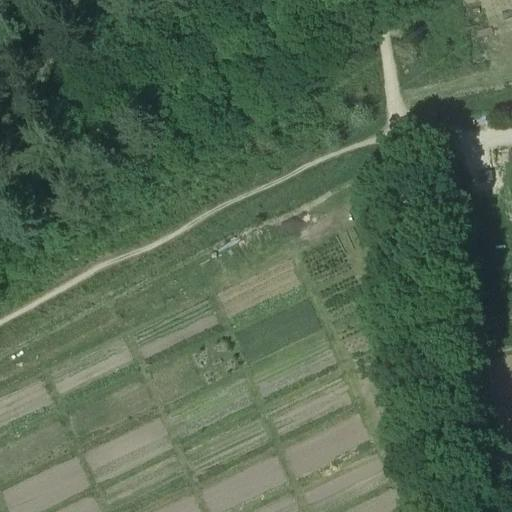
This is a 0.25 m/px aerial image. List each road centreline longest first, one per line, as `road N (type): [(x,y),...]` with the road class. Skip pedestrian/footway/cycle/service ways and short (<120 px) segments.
road 1 (track): [(399,144),(450,511)]
road 2 (track): [(399,144),(377,0)]
